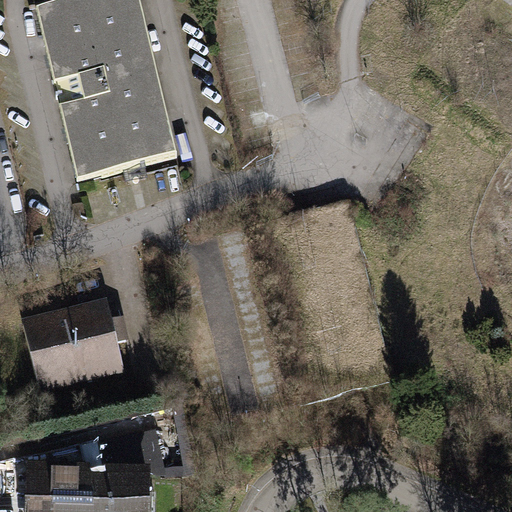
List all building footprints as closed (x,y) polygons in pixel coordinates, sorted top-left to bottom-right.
[(140,0),(129,0),(42,21),(82,190),(180,167),(140,0)] [(395,382),(352,203),(254,227),(297,405),(356,391),(395,382)] [(107,305),(22,323),(38,396),(123,377),(107,305)] [(103,443),(107,470),(153,471),(153,480),(167,478),(157,433),(103,443)] [(107,470),(27,468),(26,511),(151,511),(153,480),(153,471),(107,470)]
